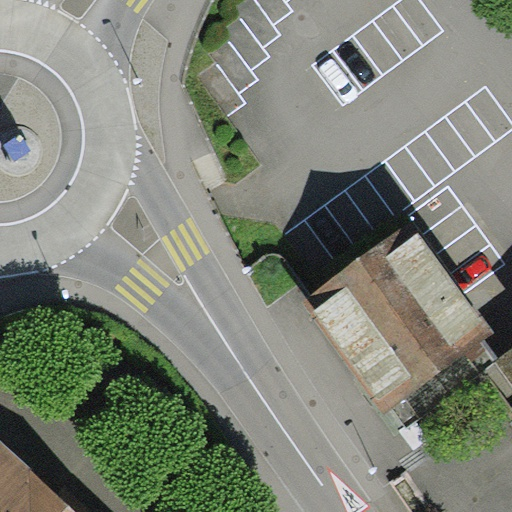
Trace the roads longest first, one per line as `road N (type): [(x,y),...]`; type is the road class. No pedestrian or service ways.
road 1 (tertiary): [(90,194),(192,296),(339,511)]
road 2 (secondary): [(90,194),(105,129),(97,96),(55,45)]
